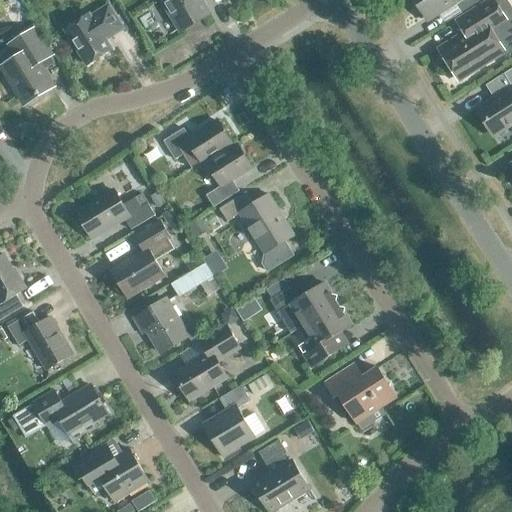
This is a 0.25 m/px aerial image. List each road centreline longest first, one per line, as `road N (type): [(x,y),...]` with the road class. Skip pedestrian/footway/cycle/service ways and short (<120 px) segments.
road 1 (unclassified): [(457,433),(233,56)]
road 2 (unclassified): [(211,511),(30,200)]
road 3 (unclassified): [(498,272),(328,0)]
road 4 (unclassified): [(30,200),(51,147),(73,124),(126,110),(233,56)]
